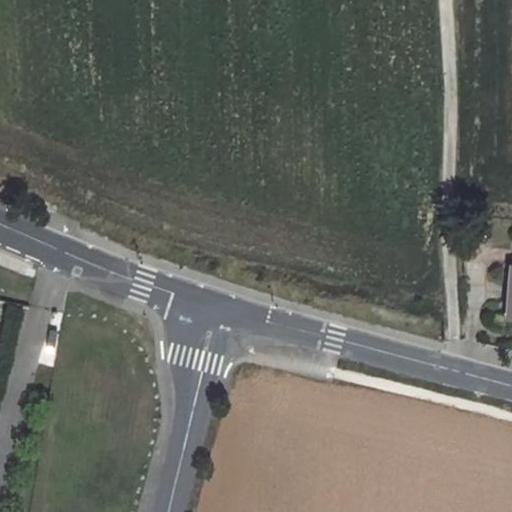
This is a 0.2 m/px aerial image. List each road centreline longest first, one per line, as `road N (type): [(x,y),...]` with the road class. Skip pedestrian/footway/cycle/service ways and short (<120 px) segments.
road 1 (residential): [(214,307),(511,383)]
road 2 (unknown): [(55,247),(3,511)]
road 3 (unclassified): [(214,307),(0,224)]
road 4 (unclassified): [(214,307),(169,511)]
